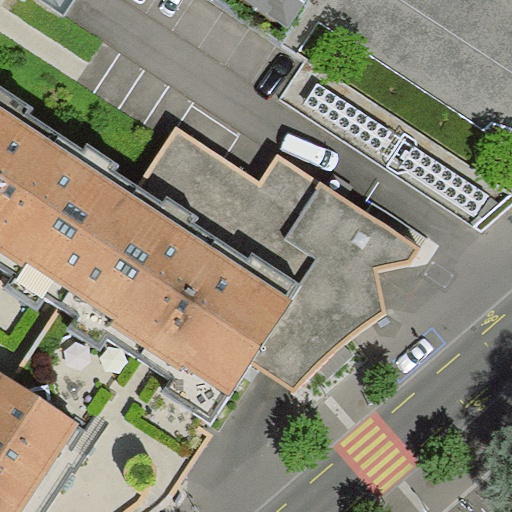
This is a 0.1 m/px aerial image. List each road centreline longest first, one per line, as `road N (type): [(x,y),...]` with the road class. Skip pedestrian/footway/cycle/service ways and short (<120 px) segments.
road 1 (primary): [(511,312),(281,511)]
road 2 (tertiary): [(313,511),(511,339)]
